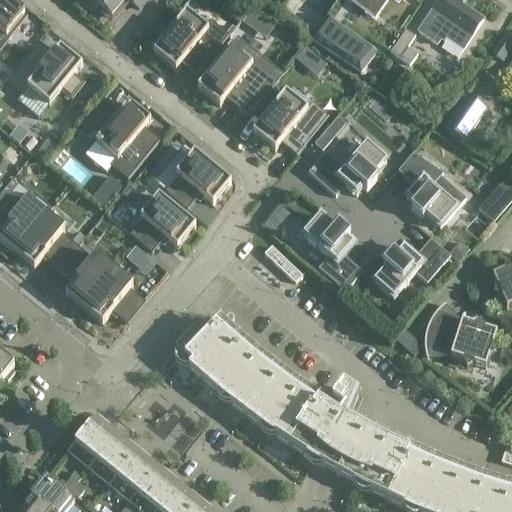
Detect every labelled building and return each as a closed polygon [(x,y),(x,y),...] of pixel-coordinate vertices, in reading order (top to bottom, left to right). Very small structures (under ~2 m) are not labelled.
[(0,0),(0,54),(28,20),(2,0),(0,0)] [(139,13),(149,0),(90,0),(89,2),(111,21),(127,3),(139,13)] [(236,23),(240,26),(251,12),(235,0),(232,0),(222,12),(236,23)] [(349,0),(348,2),(361,10),(374,19),(386,0),(403,0),(405,1),(405,0),(349,0)] [(459,0),(442,0),(433,13),(418,36),(438,50),(441,45),(445,47),(446,44),(461,55),(484,22),(460,6),(463,2),(459,0)] [(186,15),(153,56),(176,74),(184,63),(189,67),(186,70),(197,79),(229,39),(212,26),(207,32),(186,15)] [(362,78),(377,55),(326,20),(311,43),(362,78)] [(415,41),(405,34),(389,57),(409,70),(417,59),(407,52),(415,41)] [(492,56),(504,64),(511,51),(511,39),(506,35),(492,56)] [(249,121),(283,79),(237,41),(197,91),(220,109),(228,99),(233,103),(231,106),(249,121)] [(73,80),(82,69),(60,51),(51,61),(47,57),(49,54),(39,45),(7,85),(23,98),(28,92),(49,109),(62,93),(71,101),(83,87),(73,80)] [(319,77),(328,65),(309,50),(299,62),(319,77)] [(312,107),(307,113),(285,96),(253,136),(275,154),(284,144),(288,147),(286,150),(297,159),(328,120),(312,107)] [(467,98),(447,129),(467,143),(487,112),(467,98)] [(108,131),(95,146),(117,164),(112,170),(128,183),(160,144),(149,135),(147,138),(142,135),(151,124),(128,106),(119,117),(110,109),(99,123),(108,131)] [(338,122),(315,148),(322,154),(345,128),(338,122)] [(325,157),(308,177),(335,200),(345,189),(352,196),(359,188),(367,195),(377,183),(374,181),(383,170),(382,170),(386,165),(366,148),(344,173),(325,157)] [(166,196),(188,214),(200,198),(213,208),(231,186),(194,156),(176,178),(178,180),(166,196)] [(457,212),(432,190),(444,178),(414,157),(405,167),(388,188),(410,213),(422,223),(425,220),(435,229),(436,228),(440,232),(457,212)] [(0,196),(17,176),(0,161),(0,196)] [(111,178),(95,197),(107,207),(123,188),(111,178)] [(489,209),(500,219),(511,205),(511,190),(508,187),(489,209)] [(10,195),(0,206),(0,223),(2,225),(3,224),(8,228),(0,237),(0,244),(16,257),(46,220),(47,220),(53,212),(34,197),(25,207),(10,195)] [(130,239),(152,257),(165,241),(177,252),(195,229),(158,199),(140,221),(143,223),(130,239)] [(320,219),(303,239),(329,261),(318,273),(345,296),(362,276),(344,261),(351,254),(343,247),(350,239),(338,229),(336,231),(325,222),(325,223),(320,219)] [(46,220),(16,257),(34,272),(45,258),(50,262),(49,263),(60,272),(78,250),(62,238),(65,235),(47,220),(46,220)] [(377,282),(374,286),(394,303),(416,278),(427,288),(450,261),(430,244),(415,262),(408,255),(401,263),(393,256),(380,271),(383,273),(377,281),(377,282)] [(84,313),(114,275),(96,260),(93,263),(78,250),(60,272),(75,285),(65,297),(84,313)] [(272,250),(265,257),(296,285),(303,279),(272,250)] [(511,268),(506,267),(503,274),(492,279),(496,290),(493,297),(501,300),(506,311),(511,308),(511,268)] [(133,291),(114,275),(84,313),(102,328),(113,315),(128,328),(146,306),(130,293),(133,291)] [(445,308),(444,307),(436,314),(430,322),(426,332),(424,342),(424,352),(426,363),(427,362),(437,358),(450,358),(450,359),(462,363),(465,370),(472,366),(484,370),(489,358),(496,355),(492,347),(496,335),(484,331),(480,324),(473,328),(461,324),(461,325),(451,318),(444,308),(445,308)] [(177,353),(173,358),(175,360),(179,355),(191,365),(187,371),(215,394),(219,391),(232,402),(229,405),(259,428),(263,423),(278,433),(274,438),(297,453),(314,465),(323,470),(351,485),(361,491),(403,510),(405,505),(423,511),(422,511),(511,511),(511,497),(478,487),(429,467),(386,447),(375,441),(345,423),(296,392),(255,362),(216,326),(204,339),(200,335),(195,334),(192,334),(175,352),(177,353)] [(396,342),(405,350),(413,341),(404,333),(396,342)] [(0,358),(0,386),(4,382),(8,385),(14,377),(10,374),(13,370),(0,358)] [(342,389),(337,399),(332,406),(345,414),(353,417),(359,400),(342,389)] [(192,502),(175,488),(178,483),(164,472),(161,477),(142,462),(145,458),(133,448),(130,452),(101,429),(104,425),(97,420),(70,454),(141,511),(205,511),(204,511),(207,508),(195,498),(192,502)] [(502,465),(511,468),(511,453),(507,449),(502,465)] [(72,481),(64,491),(78,503),(86,493),(72,481)] [(69,511),(74,507),(45,484),(30,503),(41,511),(69,511)] [(41,511),(30,503),(22,511),(41,511)]
